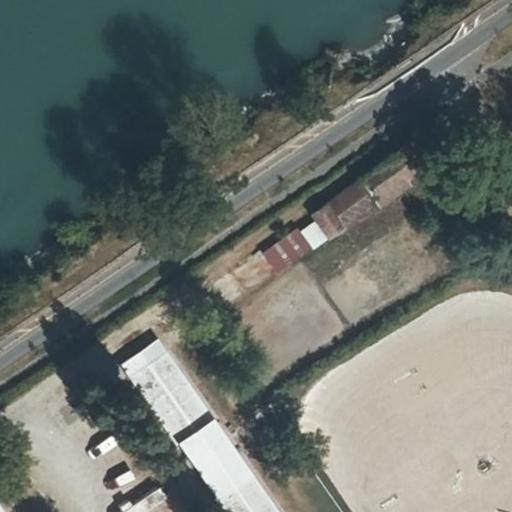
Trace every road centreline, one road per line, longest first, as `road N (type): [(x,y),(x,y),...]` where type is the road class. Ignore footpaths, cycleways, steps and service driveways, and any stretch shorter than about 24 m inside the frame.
road 1 (unclassified): [(511,10),(0,356)]
road 2 (track): [(444,58),(511,172)]
